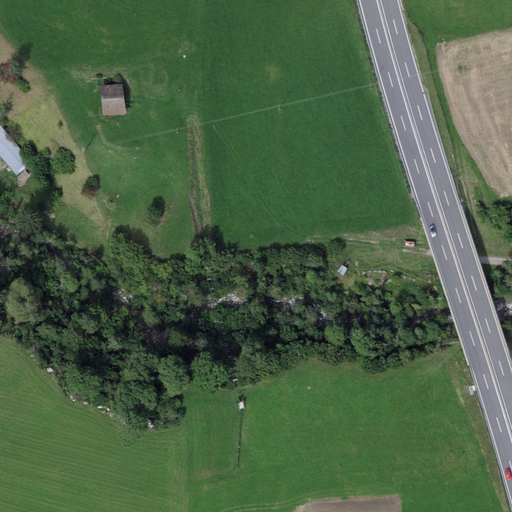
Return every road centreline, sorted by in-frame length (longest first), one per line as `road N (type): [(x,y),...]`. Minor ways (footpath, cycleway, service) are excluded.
road 1 (trunk): [(367,0),(511,474)]
road 2 (trunk): [(511,403),(387,0)]
road 3 (track): [(511,263),(311,240)]
